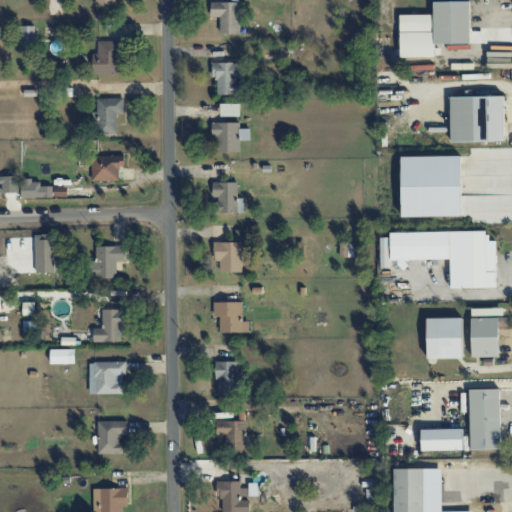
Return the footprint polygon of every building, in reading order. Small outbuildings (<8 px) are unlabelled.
[(400,15),(400,57),(434,57),(434,44),(470,43),(470,1),(433,2),(433,14),(400,15)] [(220,34),(241,33),(240,2),(211,2),(211,17),(220,17),(220,34)] [(36,43),(35,26),(21,26),(21,44),(36,43)] [(97,41),(98,53),(92,53),(92,74),(120,74),(120,40),(97,41)] [(218,95),(242,94),(241,62),(212,63),(212,78),(217,78),(218,95)] [(451,142),(504,141),(504,96),(450,97),(451,142)] [(117,114),(124,114),(123,97),(97,98),(97,111),(91,111),(92,135),(117,134),(117,114)] [(92,156),(92,181),(120,180),(119,166),(124,166),(124,155),(92,156)] [(22,198),(53,197),(53,186),(40,186),(40,180),(21,180),(22,198)] [(213,197),(218,197),(218,213),(238,212),(237,182),(213,183),(213,197)] [(54,196),(66,196),(67,188),(55,187),(54,196)] [(390,232),(391,260),(450,259),(451,288),(496,288),(496,240),(487,241),(487,231),(390,232)] [(36,248),(36,273),(52,272),(51,237),(28,237),(28,248),(36,248)] [(214,261),(220,261),(220,271),(245,272),(246,242),(214,241),(214,261)] [(339,257),(353,257),(354,241),(340,241),(339,257)] [(126,261),(126,246),(96,246),(96,261),(89,262),(89,278),(117,278),(116,261),(126,261)] [(24,315),(36,315),(36,302),(23,302),(24,315)] [(242,302),(214,302),(214,316),(220,316),(220,332),(249,332),(249,321),(242,321),(242,302)] [(94,341),(123,342),(123,309),(103,309),(102,328),(94,328),(94,341)] [(498,317),(471,318),(472,357),(499,357),(498,317)] [(427,318),(427,359),(463,358),(462,318),(427,318)] [(51,364),(75,363),(75,349),(51,349),(51,364)] [(238,361),(216,362),(217,395),(238,394),(238,361)] [(90,362),(90,394),(123,393),(123,374),(127,374),(126,362),(90,362)] [(471,449),(501,449),(500,389),(470,390),(471,449)] [(216,435),(226,436),(225,452),(245,453),(246,421),(216,420),(216,435)] [(98,421),(98,454),(122,453),(122,436),(126,436),(126,421),(98,421)] [(422,451),(463,450),(463,429),(422,430),(422,451)] [(424,511),(423,468),(393,469),(394,511),(424,511)] [(222,511),(249,511),(249,498),(249,488),(240,488),(240,481),(216,481),(217,497),(222,497),(222,511)] [(94,488),(93,511),(121,511),(122,504),(128,504),(128,489),(94,488)]
